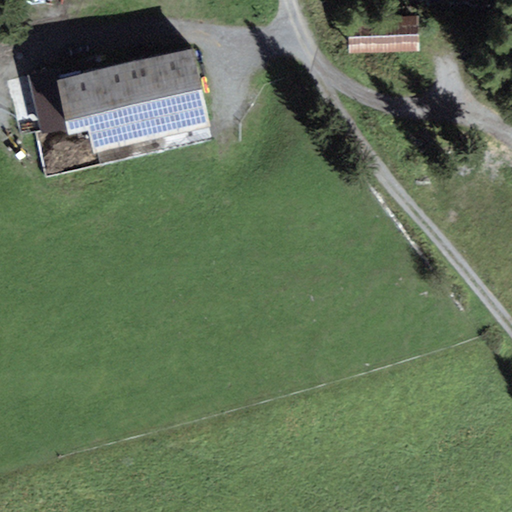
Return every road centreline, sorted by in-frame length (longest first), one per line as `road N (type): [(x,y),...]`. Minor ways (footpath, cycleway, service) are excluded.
road 1 (track): [(318,63),(350,128),(511,327)]
road 2 (track): [(318,63),(385,103),(478,118),(511,135)]
